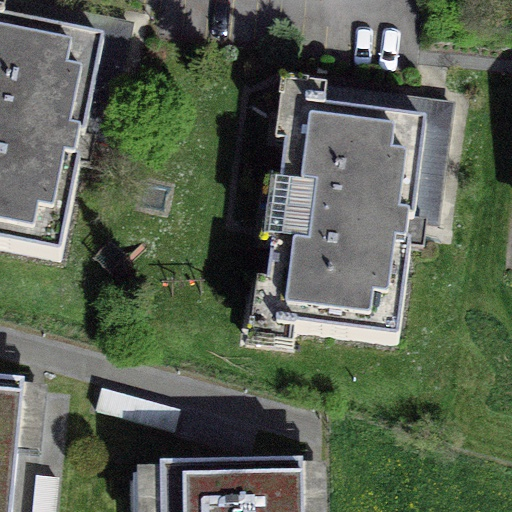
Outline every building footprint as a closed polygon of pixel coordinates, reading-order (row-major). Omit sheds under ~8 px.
[(511,0),(438,0),(437,8),(511,20),(511,0)] [(0,234),(60,247),(104,38),(0,16),(0,234)] [(300,100),(272,323),(408,340),(436,117),(300,100)] [(0,511),(18,511),(33,395),(0,390),(0,511)] [(308,511),(308,467),(160,470),(161,511),(308,511)]
